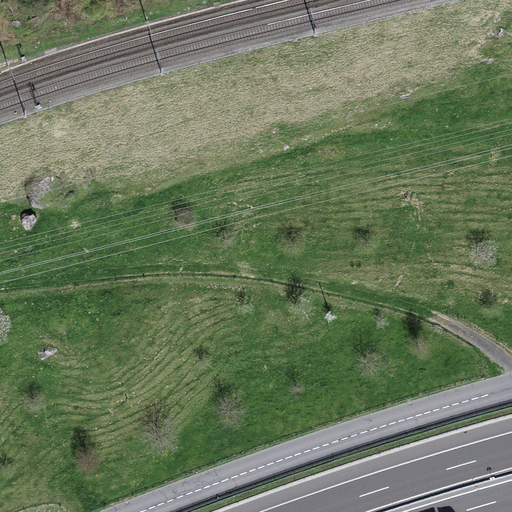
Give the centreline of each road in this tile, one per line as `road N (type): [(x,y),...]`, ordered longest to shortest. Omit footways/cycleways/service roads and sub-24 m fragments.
road 1 (tertiary): [(511,385),(292,453),(140,511)]
road 2 (motorway): [(511,451),(318,511)]
